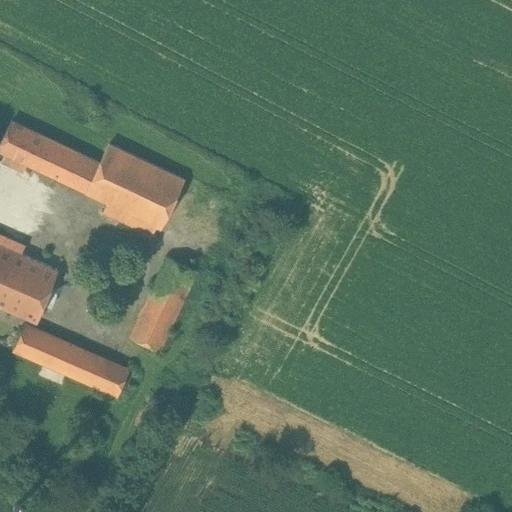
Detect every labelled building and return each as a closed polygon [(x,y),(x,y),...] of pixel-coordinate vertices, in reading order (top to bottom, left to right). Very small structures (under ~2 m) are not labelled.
[(158,226),(161,227),(184,179),(109,144),(100,163),(11,121),(0,144),(0,150),(6,154),(28,164),(108,202),(158,226)] [(6,154),(2,164),(23,174),(28,164),(6,154)] [(102,214),(153,238),(158,226),(108,202),(102,214)] [(57,270),(0,244),(0,305),(36,322),(57,270)] [(169,258),(138,324),(165,337),(196,271),(169,258)] [(129,370),(25,324),(14,349),(118,395),(129,370)] [(165,337),(138,324),(132,337),(159,350),(165,337)]
